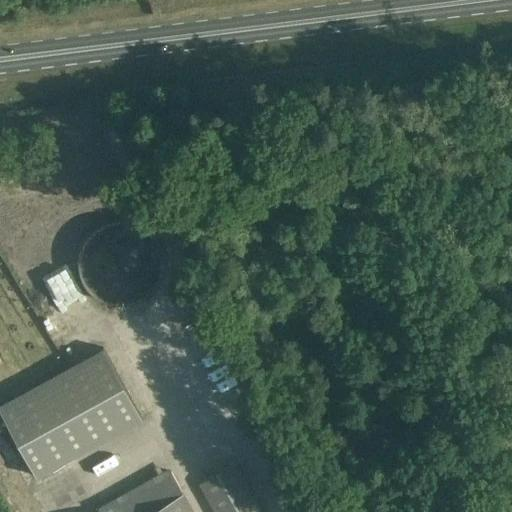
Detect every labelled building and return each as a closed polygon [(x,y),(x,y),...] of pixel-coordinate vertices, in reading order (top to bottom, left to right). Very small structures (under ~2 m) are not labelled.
[(96,222),(92,262),(130,265),(134,225),(96,222)] [(97,343),(3,396),(40,461),(134,407),(97,343)] [(199,484),(214,511),(263,511),(261,507),(266,504),(258,491),(254,493),(237,463),(199,484)] [(96,507),(98,511),(194,511),(169,466),(96,507)] [(425,475),(431,487),(438,483),(432,471),(425,475)]
